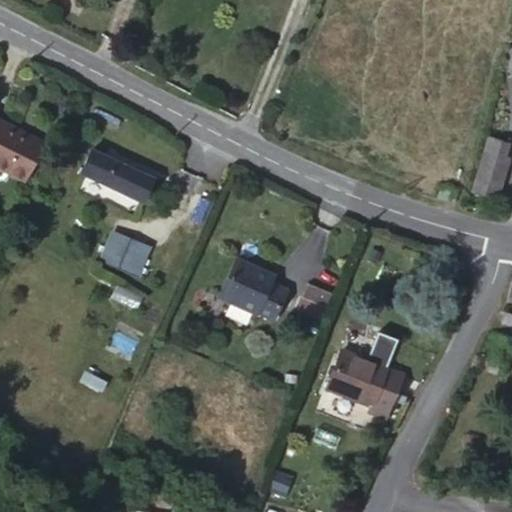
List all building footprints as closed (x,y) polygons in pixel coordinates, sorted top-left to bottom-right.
[(20,146),(0,135),(0,183),(0,184),(20,146)] [(52,186),(74,196),(88,171),(66,160),(52,186)] [(457,169),(448,200),(476,206),(484,175),(457,169)] [(88,171),(74,196),(118,217),(131,192),(88,171)] [(99,260),(139,276),(152,245),(112,228),(99,260)] [(93,260),(76,251),(63,276),(81,285),(93,260)] [(277,292),(222,264),(200,304),(254,334),(277,292)] [(301,295),(326,305),(330,293),(305,283),(301,295)] [(511,290),(501,290),(496,318),(511,319),(511,290)] [(506,334),(492,327),(464,378),(489,390),(502,369),(491,363),(506,334)] [(350,423),(364,385),(320,368),(305,407),(350,423)]
